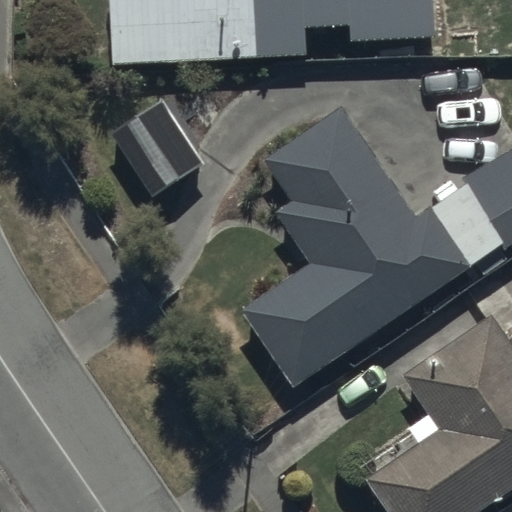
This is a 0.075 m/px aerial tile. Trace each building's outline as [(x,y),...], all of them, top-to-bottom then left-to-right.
[(105,0),(109,65),(307,55),(306,30),(347,28),(347,42),(433,38),(431,0),(105,0)] [(511,0),(472,0),(473,36),(511,34),(511,0)] [(310,255),(243,300),(296,380),(506,241),(508,244),(511,241),(511,143),(421,204),(350,97),(266,153),(292,193),(276,203),(310,255)] [(163,101),(112,135),(153,198),(205,165),(163,101)] [(511,333),(493,306),(408,365),(431,398),(408,414),(419,430),(366,466),(398,511),(476,511),(511,487),(511,333)]
